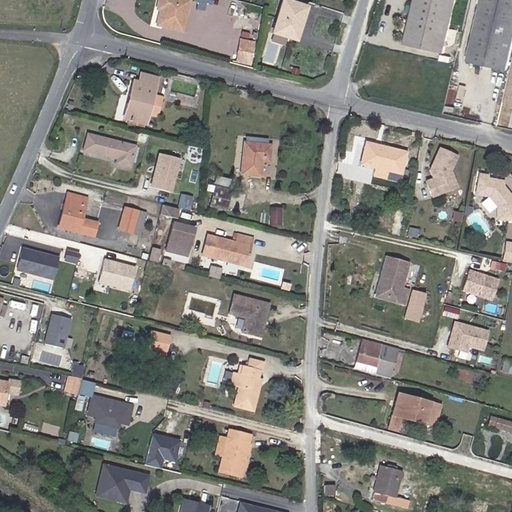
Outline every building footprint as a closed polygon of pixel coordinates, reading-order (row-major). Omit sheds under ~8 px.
[(163,11),(159,26),(182,31),(189,0),(162,0),(160,10),(163,11)] [(295,40),(306,6),(288,0),(282,0),(272,32),(295,40)] [(415,0),(413,12),(452,20),(456,0),(415,0)] [(506,69),(511,44),(511,0),(481,0),(468,60),(506,69)] [(445,52),(452,20),(413,12),(406,43),(445,52)] [(255,49),(256,43),(245,40),(243,47),(255,49)] [(238,54),(253,58),(255,49),(243,47),(240,46),(238,54)] [(156,77),(140,73),(137,81),(133,80),(123,118),(143,123),(146,111),(151,94),(156,77)] [(151,94),(146,111),(155,114),(160,96),(151,94)] [(144,141),(146,134),(139,132),(137,140),(144,141)] [(128,165),(133,145),(87,134),(83,150),(116,158),(115,162),(128,165)] [(244,134),(239,172),(258,174),(260,160),(266,161),(269,144),(254,142),(255,135),(244,134)] [(403,151),(364,142),(359,162),(374,166),(372,175),(386,178),(388,169),(398,171),(403,151)] [(426,182),(431,197),(455,188),(451,176),(448,175),(456,155),(439,148),(432,163),(433,166),(432,170),(429,171),(433,180),(426,182)] [(179,157),(159,152),(151,184),(171,189),(179,157)] [(484,175),(476,173),(473,194),(486,196),(495,203),(498,216),(511,213),(511,199),(501,185),(499,187),(495,183),(495,180),(484,178),(484,175)] [(224,207),(229,188),(214,184),(209,203),(224,207)] [(84,197),(67,192),(58,226),(91,235),(95,222),(79,217),(84,197)] [(175,217),(178,207),(161,203),(158,213),(175,217)] [(131,231),(136,210),(123,207),(118,228),(131,231)] [(281,209),(270,208),(269,224),(279,225),(281,209)] [(143,212),(136,210),(131,231),(138,233),(143,212)] [(460,222),(461,214),(454,213),(452,220),(460,222)] [(193,227),(176,222),(168,248),(186,254),(193,227)] [(416,237),(418,230),(409,228),(408,235),(416,237)] [(245,261),(252,237),(237,233),(235,241),(207,234),(201,254),(226,261),(228,256),(245,261)] [(56,279),(62,255),(22,245),(16,269),(56,279)] [(511,261),(511,246),(505,245),(501,259),(511,261)] [(70,250),(67,259),(80,263),(82,254),(70,250)] [(386,255),(380,273),(384,274),(380,286),(386,296),(397,300),(397,303),(404,305),(408,291),(401,289),(409,262),(386,255)] [(243,266),(245,261),(228,256),(226,261),(243,266)] [(504,265),(495,263),(493,270),(502,272),(504,265)] [(477,274),(467,270),(460,290),(490,301),(497,281),(481,275),(480,276),(478,275),(477,274)] [(380,273),(373,296),(397,303),(397,300),(386,296),(380,286),(384,274),(380,273)] [(241,329),(259,334),(267,303),(233,294),(229,312),(245,316),(241,329)] [(93,312),(86,310),(84,317),(92,319),(93,312)] [(62,347),(69,319),(51,314),(45,343),(62,347)] [(453,323),(447,347),(465,352),(466,346),(481,350),(486,332),(453,323)] [(144,347),(162,351),(166,335),(148,331),(144,347)] [(397,375),(403,351),(396,349),(360,339),(353,364),(389,373),(397,375)] [(161,356),(162,351),(144,347),(143,351),(161,356)] [(237,372),(234,385),(238,386),(234,404),(253,408),(260,381),(256,381),(257,376),(261,361),(248,358),(246,366),(244,374),(242,373),(237,372)] [(508,362),(502,359),(499,370),(505,372),(508,362)] [(388,380),(389,373),(353,364),(352,370),(388,380)] [(81,378),(83,368),(72,365),(69,376),(81,378)] [(458,368),(455,376),(470,381),(473,372),(458,368)] [(62,389),(78,392),(81,378),(65,375),(62,389)] [(16,392),(18,380),(7,378),(7,380),(0,379),(0,394),(4,396),(5,390),(16,392)] [(426,419),(435,422),(440,404),(396,391),(387,425),(399,428),(403,417),(425,423),(426,419)] [(92,398),(88,416),(96,418),(95,423),(118,428),(119,422),(125,423),(129,406),(92,398)] [(511,423),(497,419),(495,425),(510,429),(511,423)] [(241,476),(249,434),(228,429),(226,437),(218,435),(215,453),(223,455),(219,471),(241,476)] [(171,439),(154,435),(149,457),(175,464),(180,444),(170,442),(171,439)] [(379,466),(371,499),(406,508),(407,501),(394,497),(401,471),(379,466)] [(149,476),(104,467),(102,478),(107,479),(110,482),(107,498),(128,502),(130,494),(127,494),(128,488),(147,492),(149,476)] [(107,479),(102,478),(98,496),(107,498),(110,482),(107,479)] [(423,491),(414,489),(413,495),(421,497),(423,491)] [(210,511),(213,504),(186,497),(181,511),(210,511)]
